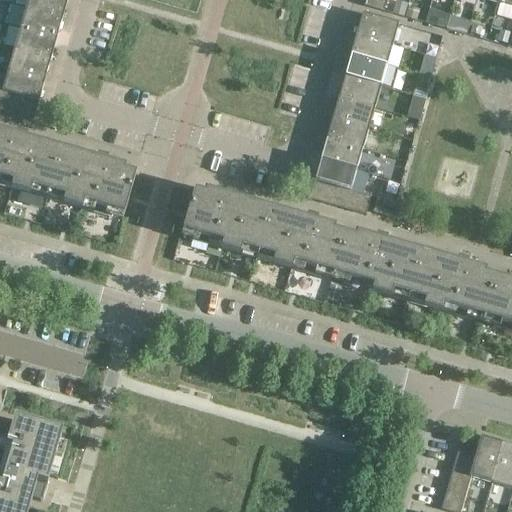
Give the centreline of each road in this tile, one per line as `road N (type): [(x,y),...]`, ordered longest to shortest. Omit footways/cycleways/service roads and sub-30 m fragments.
road 1 (residential): [(85,0),(57,102),(301,173),(352,0)]
road 2 (residential): [(430,389),(0,274)]
road 3 (residential): [(397,511),(430,389)]
